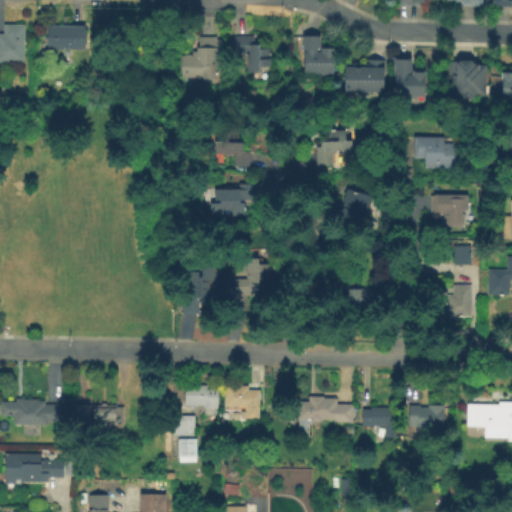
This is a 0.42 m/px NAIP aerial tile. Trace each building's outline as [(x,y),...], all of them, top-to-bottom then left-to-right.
[(435,0),(432,1),(432,3),(425,3),(425,7),(408,8),(408,6),(400,6),(399,0),(435,0)] [(485,0),(484,9),(462,8),(461,4),(447,3),(447,0),(485,0)] [(511,0),(511,10),(495,11),(495,0),(511,0)] [(26,26),(25,62),(0,62),(0,35),(6,35),(6,26),(26,26)] [(85,27),(85,50),(50,49),(50,27),(85,27)] [(322,37),(322,46),(327,45),(327,49),(336,50),(337,57),(335,57),(335,76),(305,76),(305,36),(322,37)] [(255,37),(255,43),(261,42),(261,50),(271,50),(272,66),(262,66),(262,73),(250,73),(249,54),(238,54),(238,37),(255,37)] [(221,40),(221,67),(220,67),(220,77),(218,77),(218,79),(206,79),(206,77),(184,78),(183,57),(200,57),(199,49),(202,49),(202,38),(217,38),(218,40),(221,40)] [(469,60),(469,62),(471,62),(471,63),(477,63),(477,64),(484,64),(483,94),(470,94),(470,99),(461,99),(461,93),(450,93),(450,89),(448,89),(448,87),(447,86),(447,81),(449,81),(450,73),(445,73),(445,59),(469,60)] [(386,60),(385,94),(372,94),(373,97),(360,98),(360,94),(346,94),(346,65),(365,64),(365,60),(386,60)] [(414,61),(414,70),(428,69),(429,82),(426,82),(427,99),(396,99),(396,61),(414,61)] [(511,71),(499,71),(499,97),(511,96),(511,71)] [(345,131),(346,142),(352,142),(352,153),(332,154),(332,165),(318,165),(318,149),(324,148),(324,142),(329,142),(329,132),(345,131)] [(240,133),(240,143),(245,143),(244,152),(252,152),(252,167),(237,166),(238,153),(236,153),(236,154),(218,154),(218,142),(224,143),(224,132),(240,133)] [(511,132),(511,157),(504,157),(503,132),(511,132)] [(458,145),(458,168),(427,168),(427,158),(416,157),(417,138),(445,139),(445,145),(458,145)] [(366,219),(364,181),(336,183),(338,221),(366,219)] [(257,185),(257,201),(245,201),(245,214),(235,214),(235,210),(223,210),(224,222),(215,223),(215,218),(212,218),(212,204),(221,204),(221,200),(216,201),(216,190),(222,189),(222,186),(257,185)] [(470,196),(470,211),(466,210),(467,227),(446,228),(444,225),(444,220),(446,218),(447,213),(433,213),(433,196),(470,196)] [(511,199),(507,199),(507,218),(502,218),(503,238),(511,238),(511,199)] [(472,265),(456,265),(456,247),(472,247),(472,265)] [(256,255),(256,261),(267,260),(268,276),(257,277),(257,284),(234,285),(232,257),(256,255)] [(511,257),(511,279),(510,279),(510,294),(490,295),(490,270),(510,270),(509,257),(511,257)] [(218,269),(218,301),(204,301),(204,297),(200,297),(200,313),(185,312),(185,296),(190,296),(190,272),(200,272),(200,276),(204,277),(204,269),(218,269)] [(472,285),(471,315),(441,315),(441,302),(448,302),(449,295),(454,295),(455,285),(472,285)] [(358,305),(358,288),(341,288),(341,305),(358,305)] [(380,291),(380,306),(349,305),(350,290),(380,291)] [(220,390),(219,414),(206,414),(206,405),(188,404),(188,385),(209,385),(208,390),(220,390)] [(260,391),(260,418),(248,417),(248,406),(227,405),(228,385),(249,386),(249,390),(260,391)] [(45,401),(44,405),(60,405),(60,421),(48,421),(48,424),(15,423),(15,415),(1,415),(1,402),(16,402),(16,399),(22,399),(37,400),(37,401),(45,401)] [(337,400),(337,406),(353,406),(353,422),(337,422),(337,420),(322,420),(322,422),(312,422),(312,420),(300,419),(300,404),(310,404),(310,400),(337,400)] [(511,402),(511,436),(486,436),(486,425),(469,425),(469,405),(500,405),(500,402),(511,402)] [(110,404),(110,405),(119,405),(119,407),(125,407),(125,424),(117,424),(117,428),(78,429),(79,406),(103,405),(103,403),(110,404)] [(420,408),(429,408),(429,406),(444,406),(444,428),(419,428),(419,425),(410,425),(410,406),(420,406),(420,408)] [(395,409),(396,438),(387,438),(387,426),(364,426),(364,410),(372,410),(372,409),(395,409)] [(195,415),(196,434),(176,434),(176,415),(195,415)] [(197,460),(181,461),(180,439),(197,439),(197,460)] [(66,459),(67,460),(73,460),(73,475),(65,475),(65,479),(50,478),(50,482),(6,484),(5,454),(43,453),(43,459),(66,459)] [(352,495),(343,496),(342,480),(351,480),(352,495)] [(109,485),(109,511),(81,511),(81,505),(89,504),(89,485),(109,485)] [(141,511),(141,495),(144,495),(143,486),(165,485),(167,511),(141,511)] [(222,511),(252,511),(252,503),(223,503),(222,511)]
